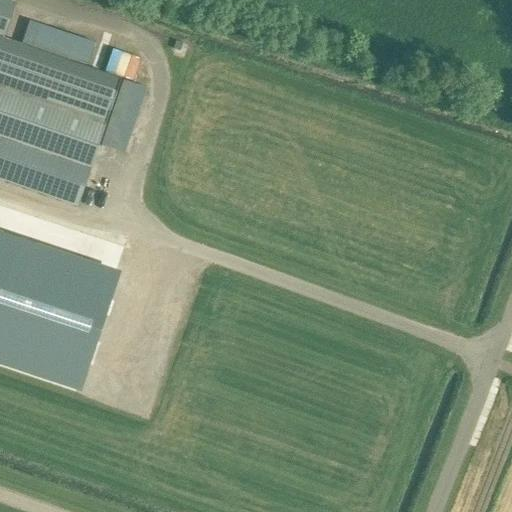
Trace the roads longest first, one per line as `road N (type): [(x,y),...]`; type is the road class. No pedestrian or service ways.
road 1 (unknown): [(114,219),(491,364)]
road 2 (unknown): [(32,0),(133,38),(151,58),(152,81),(114,219)]
road 3 (unclassified): [(434,511),(511,310)]
